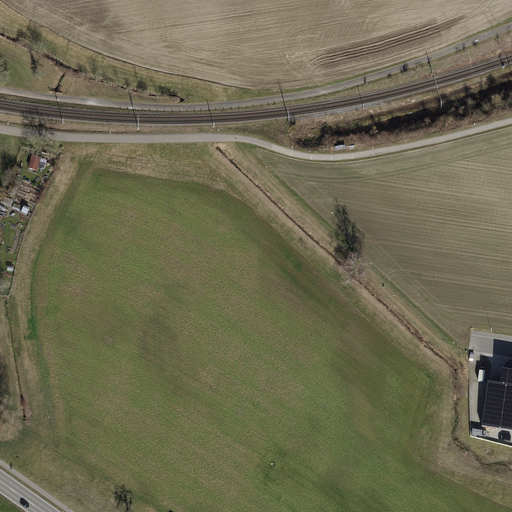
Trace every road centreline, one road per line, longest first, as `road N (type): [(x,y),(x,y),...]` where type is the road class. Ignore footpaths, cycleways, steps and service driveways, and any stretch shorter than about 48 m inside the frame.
road 1 (residential): [(511,26),(365,79),(232,104),(126,105),(0,89)]
road 2 (track): [(511,120),(333,157),(239,137),(0,129)]
